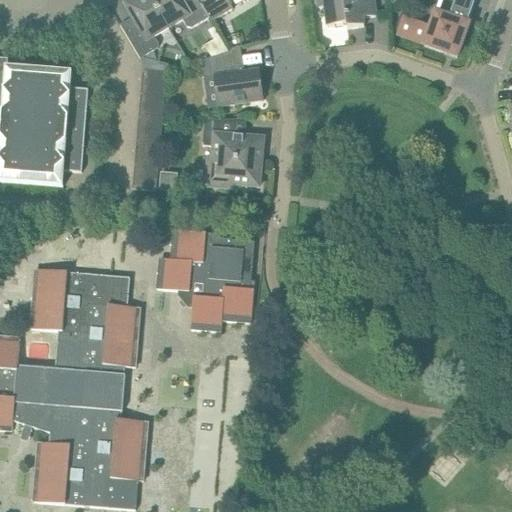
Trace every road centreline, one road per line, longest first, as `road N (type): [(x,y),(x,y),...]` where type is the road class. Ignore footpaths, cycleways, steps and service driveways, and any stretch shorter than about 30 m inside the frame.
road 1 (residential): [(480,92),(373,55),(284,66)]
road 2 (residential): [(279,220),(290,120),(284,66)]
road 3 (residential): [(511,211),(480,92)]
